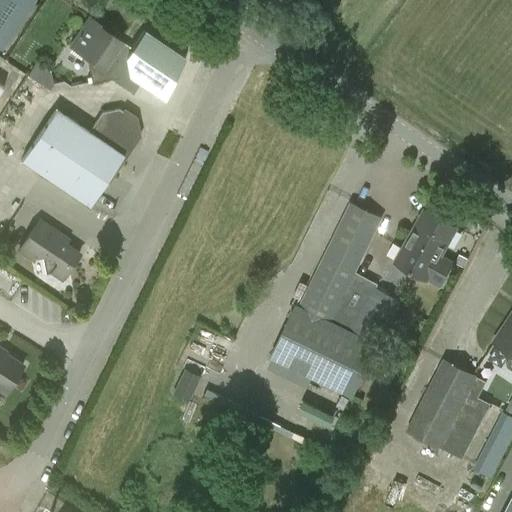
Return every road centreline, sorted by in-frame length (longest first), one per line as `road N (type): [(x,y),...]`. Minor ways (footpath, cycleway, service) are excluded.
road 1 (unclassified): [(0,501),(28,483),(255,37)]
road 2 (tertiary): [(511,208),(255,37)]
